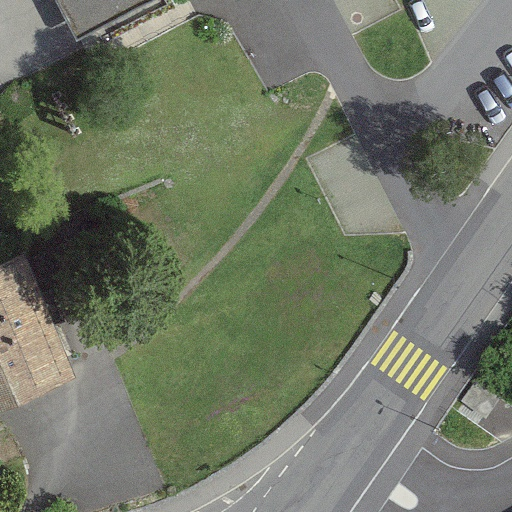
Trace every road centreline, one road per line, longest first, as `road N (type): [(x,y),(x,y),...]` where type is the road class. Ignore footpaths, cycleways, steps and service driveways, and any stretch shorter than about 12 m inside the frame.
road 1 (residential): [(511,218),(346,457)]
road 2 (residential): [(511,486),(472,508),(417,507),(346,457)]
